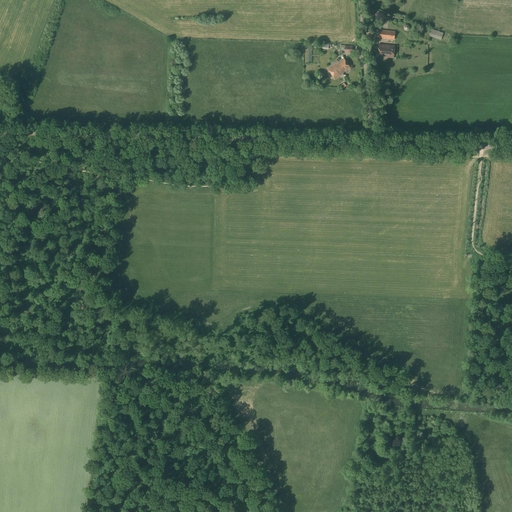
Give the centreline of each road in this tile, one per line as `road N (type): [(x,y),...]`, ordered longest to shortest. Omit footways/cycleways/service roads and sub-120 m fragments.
road 1 (tertiary): [(370,142),(0,132)]
road 2 (unclassified): [(370,142),(362,0)]
road 3 (tertiary): [(511,147),(370,142)]
